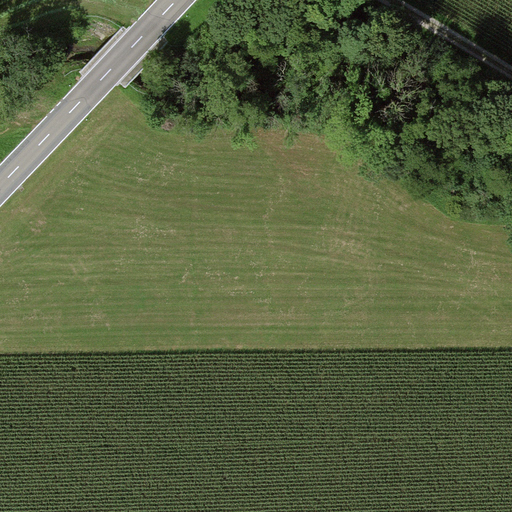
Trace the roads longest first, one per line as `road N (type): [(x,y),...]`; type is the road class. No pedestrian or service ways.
road 1 (tertiary): [(0,187),(177,0)]
road 2 (track): [(385,0),(511,73)]
